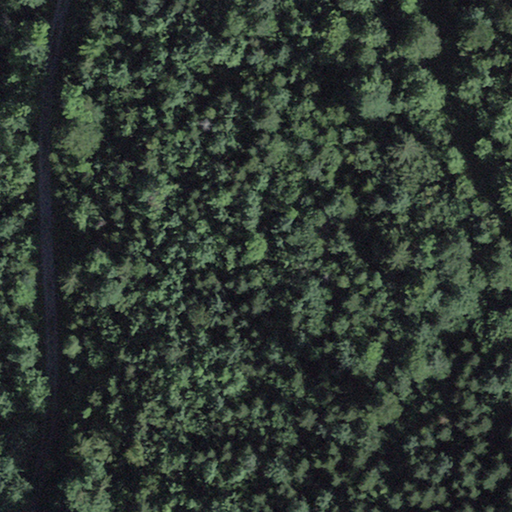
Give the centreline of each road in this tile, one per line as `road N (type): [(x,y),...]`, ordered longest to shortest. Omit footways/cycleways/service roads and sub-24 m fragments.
road 1 (track): [(65,0),(43,162),(53,384),(31,511)]
road 2 (track): [(431,0),(451,110),(511,238)]
